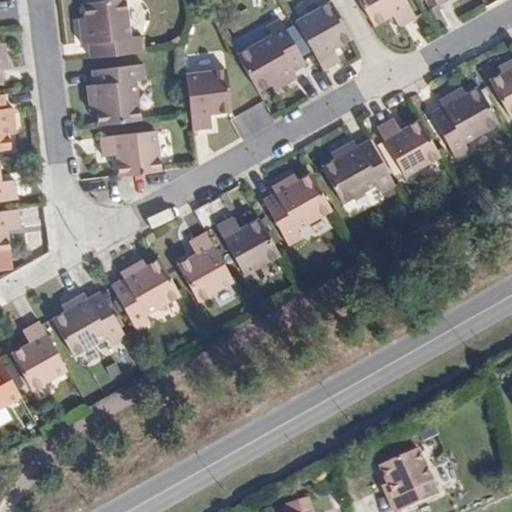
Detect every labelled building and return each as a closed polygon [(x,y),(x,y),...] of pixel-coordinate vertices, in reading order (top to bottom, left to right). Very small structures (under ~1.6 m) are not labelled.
[(88,43),(90,58),(143,51),(140,35),(130,36),(125,0),(114,0),(83,3),(85,17),(86,24),(78,26),(81,44),(88,43)] [(329,0),(295,20),(322,69),(340,59),(332,45),(350,36),(329,0)] [(407,0),(358,0),(372,24),(392,13),(399,26),(416,16),(407,0)] [(77,18),(78,26),(86,24),(85,17),(77,18)] [(236,54),(257,92),(270,84),(273,90),(291,80),(288,74),(293,70),(305,64),(280,19),(267,26),(271,35),(236,54)] [(0,83),(3,84),(1,70),(8,69),(6,51),(0,51),(0,83)] [(511,59),(505,64),(508,71),(501,75),(489,81),(510,117),(511,115),(511,59)] [(98,112),(99,125),(140,120),(136,81),(147,80),(145,64),(92,70),(94,85),(87,86),(89,106),(97,105),(98,112)] [(497,67),(501,75),(508,71),(505,64),(497,67)] [(190,114),(192,131),(211,130),(210,116),(230,114),(225,69),(185,74),(190,114)] [(297,77),(293,70),(288,74),(291,80),(297,77)] [(464,143),(498,124),(478,88),(466,95),(459,99),(454,92),(439,100),(443,107),(429,114),(456,159),(468,150),(464,143)] [(462,88),(454,92),(459,99),(466,95),(462,88)] [(4,94),(0,94),(0,149),(10,148),(8,133),(7,125),(14,124),(12,108),(5,109),(4,94)] [(408,183),(443,162),(423,127),(405,137),(397,125),(381,134),(408,183)] [(120,176),(161,171),(156,130),(101,137),(102,156),(117,155),(120,176)] [(395,185),(369,140),(357,148),(353,142),(337,151),(341,158),(333,161),(322,168),(342,205),(376,185),(381,193),(395,185)] [(341,158),(337,151),(330,155),(333,161),(341,158)] [(331,211),(311,174),(299,181),(291,186),(287,179),(272,188),(276,193),(262,201),(289,245),(303,237),(298,228),(331,211)] [(291,186),(299,181),(295,176),(287,179),(291,186)] [(8,210),(0,210),(0,229),(10,229),(8,210)] [(244,274),(278,254),(258,217),(240,227),(234,218),(217,227),(244,274)] [(197,299),(232,281),(205,233),(190,242),(197,252),(178,263),(197,299)] [(146,313),(180,295),(158,258),(146,265),(140,269),(136,263),(120,271),(123,277),(110,284),(136,330),(151,322),(146,313)] [(142,260),(136,263),(140,269),(146,265),(142,260)] [(112,344),(125,336),(99,290),(88,298),(84,293),(68,302),(72,308),(64,311),(51,319),(72,356),(108,336),(112,344)] [(61,304),(64,311),(72,308),(68,302),(61,304)] [(31,390),(67,371),(39,321),(23,331),(29,343),(12,353),(31,390)] [(0,406),(20,396),(0,360),(0,406)] [(379,465),(387,483),(393,496),(388,499),(393,511),(394,511),(437,493),(418,450),(379,465)] [(393,496),(387,483),(382,485),(388,499),(393,496)] [(312,511),(309,498),(287,504),(289,511),(312,511)]
